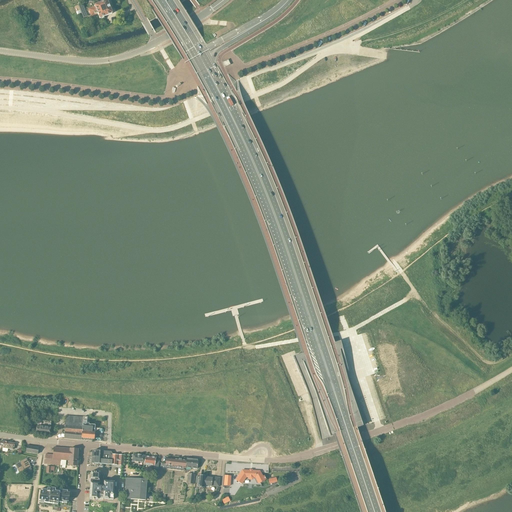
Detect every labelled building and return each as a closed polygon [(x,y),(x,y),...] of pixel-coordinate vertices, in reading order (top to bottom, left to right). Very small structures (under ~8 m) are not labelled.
[(107,0),(96,5),(94,6),(95,7),(88,9),(91,16),(98,14),(100,19),(112,14),(107,0)] [(83,2),(78,4),(81,13),(83,17),(83,19),(88,17),(83,2)] [(229,61),(223,64),(226,69),(232,66),(229,61)] [(355,330),(357,336),(374,331),(372,325),(355,330)] [(339,341),(294,357),(297,368),(312,415),(320,437),(328,434),(328,436),(334,435),(338,434),(344,432),(350,430),(355,429),(357,428),(361,426),(367,423),(351,385),(350,383),(348,378),(339,341)] [(395,375),(387,349),(375,353),(383,379),(395,375)] [(386,385),(393,411),(405,408),(398,381),(386,385)] [(64,438),(69,439),(78,439),(81,438),(94,439),(95,425),(89,424),(89,423),(87,423),(87,417),(66,416),(64,438)] [(51,428),(50,428),(50,427),(51,427),(51,421),(38,419),(37,425),(37,426),(36,433),(50,435),(51,428)] [(13,450),(14,443),(0,441),(0,442),(0,445),(3,446),(3,448),(13,450)] [(37,454),(39,448),(27,446),(26,452),(37,454)] [(65,465),(66,460),(66,455),(70,456),(70,454),(78,455),(78,449),(70,448),(70,449),(53,447),(53,455),(45,454),(45,464),(65,465)] [(111,452),(96,451),(93,451),(92,452),(91,463),(124,466),(124,456),(113,455),(111,452)] [(77,467),(78,455),(70,454),(70,456),(66,455),(66,460),(69,461),(68,466),(77,467)] [(156,458),(146,456),(145,465),(154,466),(154,468),(158,469),(159,460),(155,460),(156,458)] [(166,458),(165,465),(167,465),(169,465),(173,466),(172,467),(185,468),(186,460),(166,458)] [(19,473),(31,467),(26,459),(15,465),(19,473)] [(266,480),(264,476),(262,477),(260,471),(242,470),(236,480),(241,484),(246,478),(248,478),(248,479),(253,479),(253,478),(256,478),(258,484),(266,480)] [(97,500),(103,500),(103,499),(113,500),(114,482),(104,482),(103,487),(99,486),(100,472),(91,472),(90,483),(89,499),(97,500)] [(194,484),(195,474),(188,474),(187,484),(194,484)] [(199,479),(197,479),(197,486),(197,487),(204,488),(205,486),(206,477),(205,477),(205,476),(199,475),(199,479)] [(206,477),(205,486),(211,486),(219,487),(219,480),(220,478),(216,477),(210,477),(210,478),(206,477)] [(146,484),(151,485),(152,481),(146,480),(126,479),(125,497),(145,498),(146,484)] [(21,497),(26,497),(27,486),(8,486),(7,493),(14,493),(14,496),(18,496),(18,494),(21,494),(21,497)] [(69,502),(69,501),(70,491),(55,489),(56,489),(49,488),(48,488),(47,490),(40,489),(39,500),(40,500),(40,502),(58,504),(58,502),(67,503),(67,502),(69,502)]
